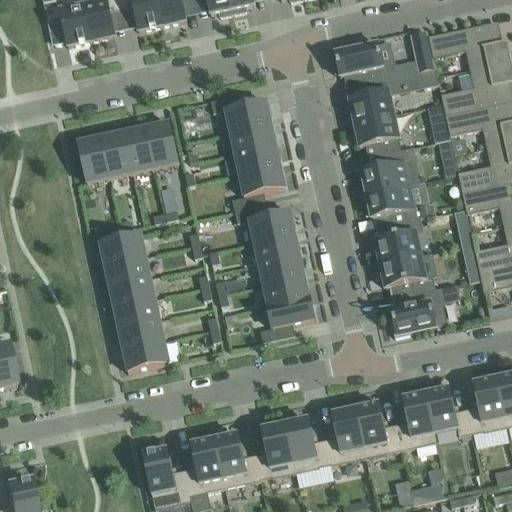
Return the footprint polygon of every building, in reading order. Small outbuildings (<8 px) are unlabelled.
[(92,45),(82,0),(73,0),(60,3),(59,0),(42,0),(49,30),(64,27),(69,50),(92,45)] [(119,0),(82,0),(92,45),(116,40),(111,17),(122,14),(119,0)] [(156,0),(119,0),(122,14),(134,12),(139,35),(162,30),(156,0)] [(156,0),(162,30),(186,25),(182,1),(187,0),(156,0)] [(207,0),(212,20),(220,18),(221,22),(234,19),(230,0),(207,0)] [(230,0),(234,19),(248,16),(247,12),(255,10),(253,0),(230,0)] [(466,56),(470,75),(511,65),(511,62),(508,45),(500,47),(496,27),(429,42),(434,63),(466,56)] [(413,41),(418,63),(420,76),(421,77),(436,74),(434,63),(429,42),(429,37),(413,41)] [(367,89),(387,84),(379,48),(336,57),(337,62),(333,63),(336,78),(340,77),(341,82),(365,77),(367,89)] [(442,100),(446,120),(511,106),(511,99),(509,87),(511,86),(511,65),(470,75),(474,93),(442,100)] [(420,76),(387,84),(390,97),(423,90),(424,93),(439,89),(436,74),(421,77),(420,76)] [(352,129),(395,120),(390,97),(387,84),(367,89),(353,92),(354,93),(355,93),(355,92),(360,91),(363,102),(356,104),(350,105),(352,111),(348,111),(352,129)] [(220,105),(212,106),(214,118),(222,117),(220,105)] [(483,134),(488,152),(511,147),(511,106),(446,120),(451,141),(483,134)] [(226,116),(231,137),(272,128),(268,107),(226,116)] [(402,155),(395,120),(352,129),(355,147),(359,146),(361,152),(366,150),(374,149),(376,157),(376,159),(375,159),(376,160),(370,161),(369,161),(369,162),(379,160),(402,155)] [(171,128),(148,133),(157,174),(179,169),(171,128)] [(231,137),(236,159),(277,150),(272,128),(231,137)] [(148,133),(125,138),(134,179),(157,174),(148,133)] [(125,138),(102,142),(111,184),(134,179),(125,138)] [(111,184),(102,142),(79,147),(88,189),(111,184)] [(459,178),(463,199),(511,188),(511,147),(488,152),(492,170),(459,178)] [(236,159),(240,180),(282,172),(277,150),(236,159)] [(367,199),(410,190),(405,168),(417,165),(414,152),(402,155),(379,160),(381,172),(362,176),(367,199)] [(199,167),(196,155),(188,156),(191,169),(199,167)] [(282,172),(240,180),(245,202),(286,193),(282,172)] [(186,179),(189,191),(197,189),(194,177),(186,179)] [(500,213),(504,231),(511,229),(511,188),(463,199),(468,220),(500,213)] [(415,212),(410,190),(367,199),(372,223),(391,218),(394,230),(398,229),(429,222),(426,210),(415,212)] [(233,205),(236,217),(244,215),(241,203),(233,205)] [(244,215),(236,217),(238,228),(246,227),(244,215)] [(178,216),(166,218),(168,226),(179,224),(178,216)] [(250,226),(255,247),(296,238),(292,217),(250,226)] [(168,226),(166,218),(154,221),(156,229),(168,226)] [(421,224),(398,229),(400,241),(377,246),(379,255),(377,256),(380,270),(421,261),(416,239),(424,237),(421,224)] [(133,225),(121,228),(123,236),(135,234),(133,225)] [(123,236),(121,228),(109,231),(111,239),(123,236)] [(479,272),(480,277),(511,270),(511,229),(504,231),(508,249),(476,256),(479,272)] [(471,234),(460,236),(463,252),(474,250),(471,234)] [(190,240),(193,252),(201,250),(199,238),(190,240)] [(255,247),(260,269),(301,260),(296,238),(255,247)] [(101,249),(106,270),(147,261),(142,240),(101,249)] [(201,250),(193,252),(196,264),(204,262),(201,250)] [(221,268),(218,256),(210,258),(213,270),(221,268)] [(260,269),(264,290),(306,281),(301,260),(260,269)] [(106,270),(110,291),(152,283),(147,261),(106,270)] [(411,288),(413,299),(437,294),(434,282),(426,284),(421,261),(380,270),(383,285),(385,284),(387,293),(411,288)] [(511,270),(480,277),(482,285),(485,298),(511,291),(511,270)] [(479,272),(468,275),(471,287),(482,285),(480,277),(479,272)] [(200,282),(202,294),(210,292),(208,280),(200,282)] [(264,290),(269,312),(310,303),(306,281),(264,290)] [(110,291),(115,313),(156,304),(152,283),(110,291)] [(217,288),(219,300),(227,298),(225,286),(217,288)] [(437,294),(413,299),(416,312),(392,317),(395,327),(393,328),(396,343),(411,340),(410,338),(448,329),(444,308),(461,304),(458,290),(437,294)] [(210,292),(202,294),(205,306),(213,304),(210,292)] [(227,298),(219,300),(222,312),(230,310),(227,298)] [(310,303),(269,312),(274,333),(315,325),(310,303)] [(115,313),(120,334),(161,325),(156,304),(115,313)] [(209,324),(211,336),(220,334),(217,322),(209,324)] [(120,334),(124,356),(166,347),(161,325),(120,334)] [(220,334),(211,336),(214,348),(222,346),(220,334)] [(272,346),(269,334),(261,336),(264,348),(272,346)] [(166,347),(124,356),(129,377),(170,368),(166,347)] [(8,348),(0,349),(0,392),(17,389),(8,348)] [(511,380),(498,384),(508,433),(511,432),(511,380)] [(479,412),(467,415),(473,439),(485,437),(485,438),(508,433),(498,384),(474,389),(479,412)] [(451,394),(427,399),(437,438),(458,433),(460,442),(473,439),(467,415),(456,417),(451,394)] [(409,427),(397,430),(403,456),(439,448),(437,438),(427,399),(404,404),(409,427)] [(380,409),(357,414),(367,463),(403,456),(397,430),(385,432),(380,409)] [(338,442),(326,445),(332,470),(332,471),(367,463),(357,414),(333,419),(338,442)] [(310,424),(286,429),(297,478),(320,473),(320,472),(332,470),(326,445),(315,447),(310,424)] [(268,458),(256,460),(261,485),(273,482),(273,484),(297,478),(286,429),(263,435),(268,458)] [(239,440),(216,445),(226,494),(262,486),(261,485),(256,460),(244,463),(239,440)] [(197,473),(185,475),(191,501),(226,494),(216,445),(192,450),(197,473)] [(191,501),(185,475),(174,478),(169,455),(144,460),(155,511),(165,511),(192,506),(191,501)] [(504,490),(511,488),(511,474),(502,477),(504,490)] [(37,511),(31,485),(7,490),(11,511),(37,511)] [(427,492),(411,495),(411,498),(414,510),(430,506),(427,492)] [(411,498),(398,500),(400,511),(403,511),(414,510),(411,498)] [(507,507),(506,499),(494,501),(496,509),(507,507)] [(474,500),(462,502),(464,510),(476,508),(474,500)] [(454,511),(464,510),(462,502),(451,505),(452,511),(454,511)]
